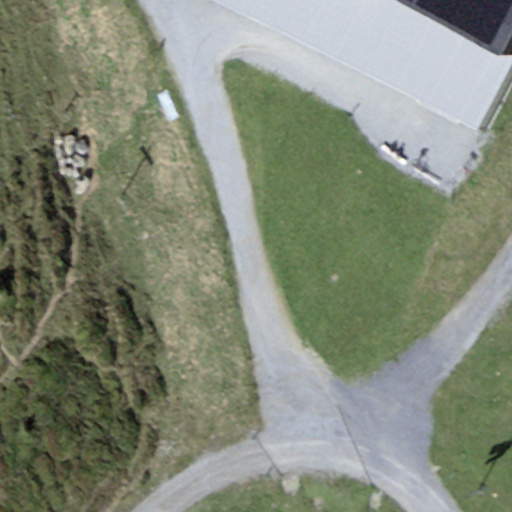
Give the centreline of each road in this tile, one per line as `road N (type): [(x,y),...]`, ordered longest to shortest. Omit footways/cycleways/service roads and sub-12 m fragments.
road 1 (track): [(164,0),(193,44),(261,310),(295,392),(343,432)]
road 2 (track): [(343,432),(403,398),(511,271)]
road 3 (track): [(193,44),(221,33),(316,75),(384,119)]
road 4 (track): [(174,511),(198,485),(343,432)]
